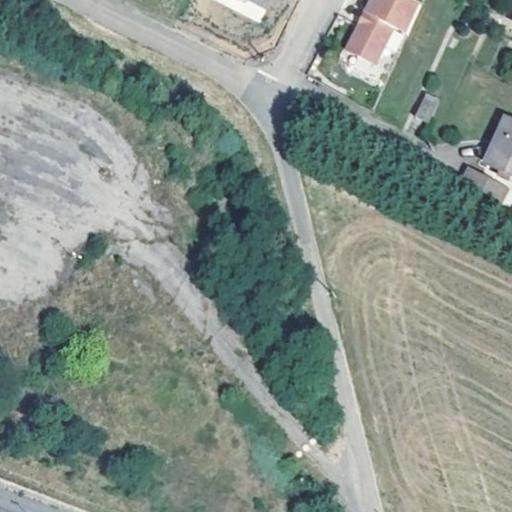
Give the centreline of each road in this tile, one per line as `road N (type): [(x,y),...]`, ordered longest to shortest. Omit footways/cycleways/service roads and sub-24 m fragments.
road 1 (track): [(362,511),(278,413),(124,162),(84,129),(0,101)]
road 2 (residential): [(76,0),(267,95)]
